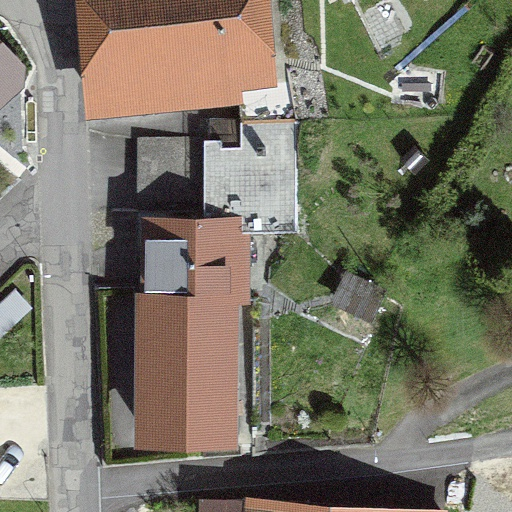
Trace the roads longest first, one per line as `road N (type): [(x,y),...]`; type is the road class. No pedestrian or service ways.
road 1 (residential): [(73,489),(397,472),(511,454)]
road 2 (residential): [(73,489),(61,200)]
road 3 (residential): [(61,200),(24,0)]
